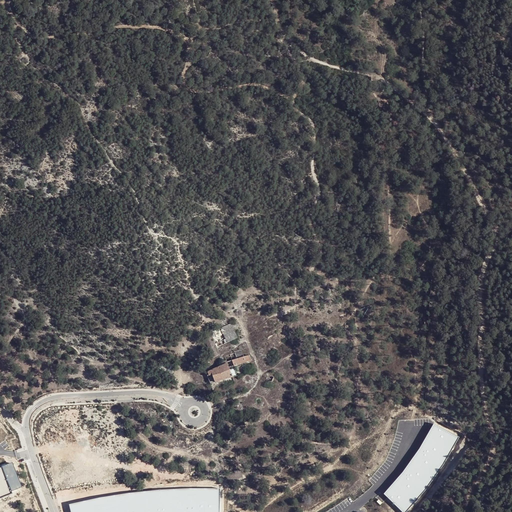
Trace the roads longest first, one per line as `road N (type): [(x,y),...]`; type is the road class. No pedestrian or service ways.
road 1 (track): [(270,0),(301,52),(372,75),(424,112),(486,211),(492,234),(478,357),(494,442),(461,511)]
road 2 (unclassified): [(26,430),(31,412),(50,399),(159,395)]
